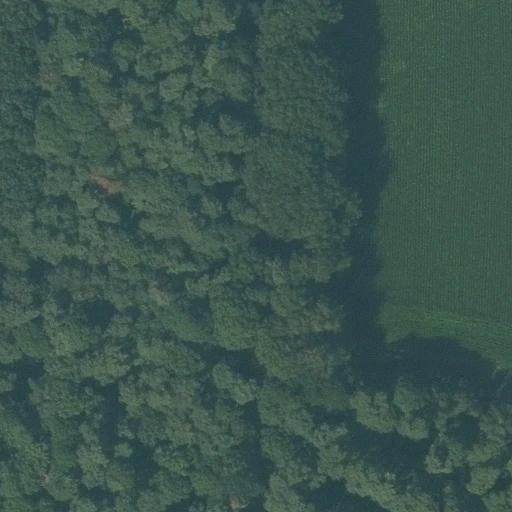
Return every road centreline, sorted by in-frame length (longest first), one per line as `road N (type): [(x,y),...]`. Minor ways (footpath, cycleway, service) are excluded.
road 1 (track): [(265,0),(263,349)]
road 2 (unclassified): [(0,257),(263,349)]
road 3 (track): [(511,389),(444,364),(263,349)]
road 4 (track): [(263,349),(256,511)]
